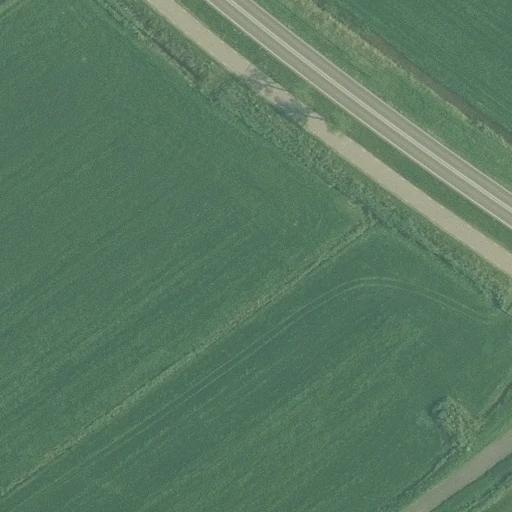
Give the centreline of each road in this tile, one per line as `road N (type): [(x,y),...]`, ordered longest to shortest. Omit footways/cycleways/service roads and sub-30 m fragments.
road 1 (unclassified): [(511,260),(158,0)]
road 2 (trunk): [(511,205),(244,0)]
